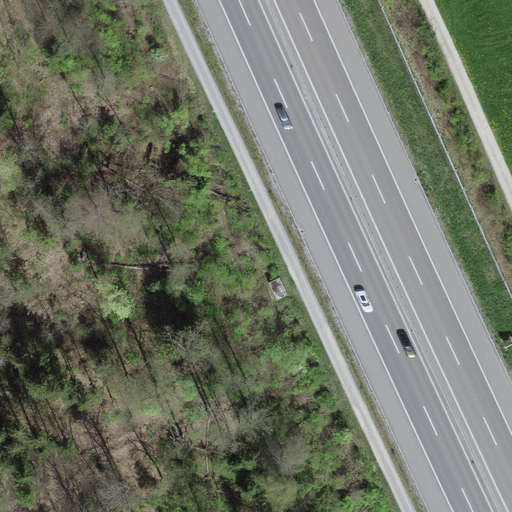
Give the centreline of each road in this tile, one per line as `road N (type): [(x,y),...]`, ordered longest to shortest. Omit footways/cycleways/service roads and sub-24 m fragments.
road 1 (track): [(170,0),(410,511)]
road 2 (motorway): [(239,0),(472,511)]
road 3 (motorway): [(511,477),(293,0)]
road 4 (track): [(511,193),(425,0)]
